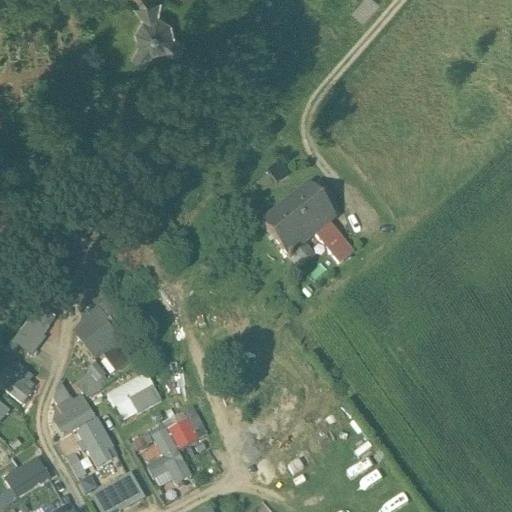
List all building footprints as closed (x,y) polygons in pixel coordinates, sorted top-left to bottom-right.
[(142,46),(134,56),(144,63),(150,52),(152,53),(164,49),(165,48),(176,56),(182,46),(171,39),(171,38),(168,25),(157,18),(144,22),(137,33),(140,45),(142,46)] [(335,222),(308,187),(260,227),(288,262),(335,222)] [(97,271),(71,291),(82,305),(77,308),(88,322),(73,333),(94,360),(121,339),(97,307),(114,294),(97,271)] [(0,422),(10,411),(0,402),(0,392),(2,390),(18,403),(38,380),(14,361),(4,373),(0,369),(0,422)] [(74,381),(86,397),(109,380),(97,365),(74,381)] [(148,376),(107,395),(121,424),(161,405),(148,376)] [(57,407),(62,416),(52,422),(60,437),(94,419),(81,394),(57,407)] [(177,453),(207,439),(193,409),(163,424),(177,453)] [(95,472),(118,460),(98,421),(75,432),(95,472)] [(161,493),(190,478),(165,430),(150,438),(161,459),(147,467),(161,493)] [(67,460),(76,481),(85,477),(75,456),(67,460)] [(0,496),(0,510),(50,480),(37,459),(3,479),(10,491),(0,496)] [(132,476),(89,494),(96,511),(121,511),(143,503),(132,476)]
